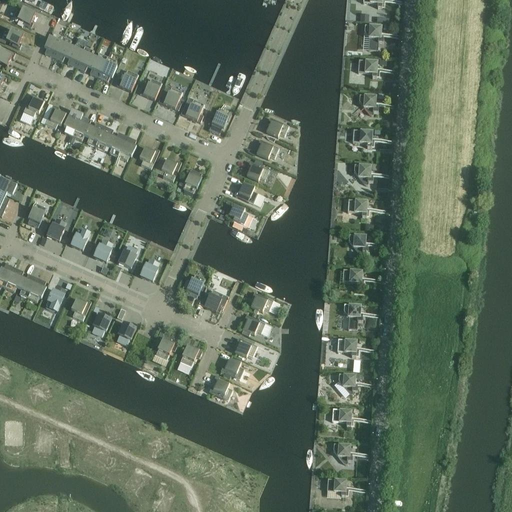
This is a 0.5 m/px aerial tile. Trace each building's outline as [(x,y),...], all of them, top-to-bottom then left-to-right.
[(363,0),(363,5),(378,6),(377,10),(382,11),(382,0),(363,0)] [(16,13),(13,20),(19,23),(17,27),(23,29),(23,27),(31,31),(33,26),(31,25),(35,16),(23,11),(21,15),(16,13)] [(369,40),(368,52),(377,53),(378,48),(378,45),(383,46),(383,41),(380,41),(381,30),(365,29),(364,35),(369,40)] [(0,36),(0,43),(5,46),(6,43),(13,46),(12,48),(20,52),(22,47),(19,46),(23,37),(12,32),(10,36),(5,34),(3,38),(0,36)] [(45,56),(54,60),(63,40),(54,36),(51,41),(49,40),(44,50),(47,51),(45,56)] [(63,40),(54,60),(62,64),(64,60),(67,61),(72,49),(70,48),(72,44),(63,40)] [(72,49),(67,61),(69,62),(67,66),(76,70),(85,50),(76,46),(74,50),(72,49)] [(85,50),(76,70),(85,74),(87,70),(89,71),(94,59),(92,58),(94,54),(85,50)] [(0,51),(0,65),(7,69),(11,60),(13,61),(16,56),(8,52),(7,54),(0,51)] [(94,59),(89,71),(92,72),(90,76),(99,80),(108,60),(99,56),(97,61),(94,59)] [(108,60),(99,80),(108,84),(110,80),(112,81),(117,70),(115,69),(117,64),(108,60)] [(359,63),(358,75),(372,76),(372,80),(376,81),(378,64),(359,63)] [(119,81),(116,88),(131,94),(136,83),(138,78),(127,73),(125,78),(123,83),(119,81)] [(143,90),(140,96),(155,103),(160,91),(162,86),(151,81),(149,86),(147,91),(143,90)] [(166,88),(159,105),(164,107),(178,113),(181,107),(178,105),(180,100),(182,95),(171,90),(166,88)] [(25,111),(23,115),(33,120),(35,115),(36,115),(39,116),(44,105),(36,101),(37,99),(32,96),(25,111)] [(378,110),(375,110),(376,99),(359,98),(359,104),(363,109),(363,110),(364,110),(371,118),(373,118),(373,115),(378,115),(378,110)] [(184,111),(181,117),(186,119),(200,125),(203,119),(200,117),(202,112),(204,107),(193,102),(191,107),(188,113),(184,111)] [(59,111),(54,108),(47,123),(45,127),(55,132),(57,127),(58,127),(61,128),(66,117),(64,116),(58,113),(59,111)] [(210,130),(209,133),(219,138),(220,135),(226,123),(228,124),(233,114),(224,110),(223,113),(219,111),(215,118),(214,122),(213,124),(211,128),(210,130)] [(71,139),(73,139),(82,119),(73,115),(64,135),(71,139)] [(82,119),(73,139),(75,140),(82,143),(84,139),(86,140),(91,129),(89,127),(91,123),(82,119)] [(270,127),(267,135),(278,140),(279,137),(280,137),(284,139),(289,129),(284,127),(270,120),(267,126),(270,127)] [(91,129),(86,140),(89,141),(87,146),(95,150),(105,129),(96,125),(94,130),(91,129)] [(105,129),(95,150),(104,154),(106,149),(109,150),(114,139),(112,138),(114,133),(105,129)] [(353,133),(353,145),(367,146),(367,150),(371,150),(373,134),(353,133)] [(114,139),(109,150),(111,151),(109,156),(118,160),(127,139),(118,135),(116,140),(114,139)] [(127,139),(118,160),(127,164),(136,143),(127,139)] [(260,149),(257,157),(268,162),(269,159),(270,159),(274,161),(279,151),(274,149),(260,142),(258,148),(260,149)] [(145,150),(140,161),(143,163),(141,168),(151,172),(153,168),(160,153),(154,151),(153,154),(145,150)] [(176,163),(175,166),(167,162),(162,173),(165,175),(163,180),(173,184),(175,180),(182,165),(176,163)] [(251,171),(247,179),(258,184),(259,181),(260,181),(265,183),(269,173),(265,171),(261,169),(253,166),(250,164),(248,170),(251,171)] [(355,168),(354,174),(359,179),(359,180),(366,187),(368,187),(368,185),(373,185),(373,180),(370,180),(371,169),(355,168)] [(202,177),(192,172),(183,192),(193,196),(202,177)] [(0,180),(0,191),(12,197),(16,188),(0,180)] [(237,193),(234,198),(249,205),(253,207),(258,197),(253,194),(254,191),(243,186),(240,194),(237,193)] [(0,207),(6,210),(10,202),(0,197),(0,207)] [(348,203),(347,215),(362,216),(362,220),(366,220),(367,204),(348,203)] [(36,206),(28,226),(38,230),(47,211),(36,206)] [(225,219),(225,220),(239,227),(244,229),(248,218),(244,216),(243,216),(245,213),(233,208),(230,216),(227,215),(225,219)] [(52,227),(47,239),(59,244),(64,233),(63,232),(66,226),(56,222),(53,227),(52,227)] [(366,226),(365,234),(373,234),(373,227),(366,226)] [(79,231),(71,248),(83,253),(90,236),(79,231)] [(368,250),(365,250),(366,239),(349,238),(349,244),(353,249),(353,250),(354,250),(360,257),(363,258),(363,255),(368,255),(368,250)] [(99,248),(94,260),(106,265),(112,253),(110,252),(113,247),(103,243),(101,248),(99,248)] [(124,254),(119,266),(131,271),(137,259),(135,259),(138,252),(129,248),(126,254),(124,254)] [(146,267),(141,279),(153,284),(158,272),(157,271),(159,266),(150,262),(147,267),(146,267)] [(0,279),(0,288),(6,291),(15,270),(6,266),(0,279)] [(15,270),(6,291),(14,295),(24,274),(15,270)] [(361,290),(361,289),(362,274),(343,273),(342,285),(357,286),(356,290),(361,290)] [(19,297),(28,301),(37,280),(28,276),(19,297)] [(185,296),(181,303),(192,308),(195,301),(196,301),(198,297),(202,299),(207,288),(203,286),(205,282),(195,277),(192,283),(187,280),(183,288),(189,291),(186,297),(185,296)] [(37,280),(28,301),(37,305),(46,284),(37,280)] [(54,292),(48,305),(52,307),(49,312),(56,316),(64,297),(54,292)] [(212,292),(205,309),(220,316),(223,308),(224,309),(226,304),(221,302),(224,297),(212,292)] [(255,302),(251,310),(262,315),(264,312),(269,314),(273,304),(254,295),(252,300),(255,302)] [(77,301),(72,313),(75,314),(73,319),(83,324),(92,305),(86,302),(85,305),(77,301)] [(344,308),(344,314),(348,319),(348,320),(349,320),(348,326),(348,332),(357,333),(358,325),(362,325),(363,321),(360,320),(361,309),(344,308)] [(117,320),(121,322),(126,313),(121,311),(117,320)] [(95,330),(92,335),(102,339),(104,334),(106,335),(112,322),(99,317),(93,329),(95,330)] [(243,332),(242,335),(249,338),(250,336),(254,337),(256,334),(261,337),(267,339),(272,329),(266,326),(246,318),(244,323),(247,324),(243,332)] [(119,338),(117,344),(127,348),(129,343),(131,344),(136,331),(124,325),(118,338),(119,338)] [(162,345),(156,358),(167,363),(171,353),(175,355),(178,348),(172,345),(174,341),(161,335),(157,343),(162,345)] [(235,355),(246,360),(248,357),(253,360),(258,349),(238,341),(236,346),(239,347),(235,355)] [(356,360),(356,359),(357,344),(338,342),(337,354),(352,355),(351,359),(356,360)] [(188,348),(180,364),(191,369),(196,360),(199,361),(202,355),(188,348)] [(223,368),(221,374),(240,382),(244,372),(239,370),(241,367),(230,362),(226,370),(223,368)] [(358,390),(355,390),(356,378),(339,377),(338,384),(343,389),(343,390),(344,390),(350,397),(352,397),(353,394),(357,395),(358,390)] [(212,389),(209,395),(228,403),(233,393),(228,391),(229,388),(218,383),(214,391),(212,389)] [(351,430),(351,429),(352,414),(333,412),(332,424),(346,425),(346,429),(351,430)] [(353,460),(352,460),(350,460),(351,448),(334,447),(333,453),(338,459),(345,467),(347,467),(347,464),(352,465),(353,460)] [(346,499),(347,483),(328,482),(327,494),(341,495),(341,499),(346,499)]
